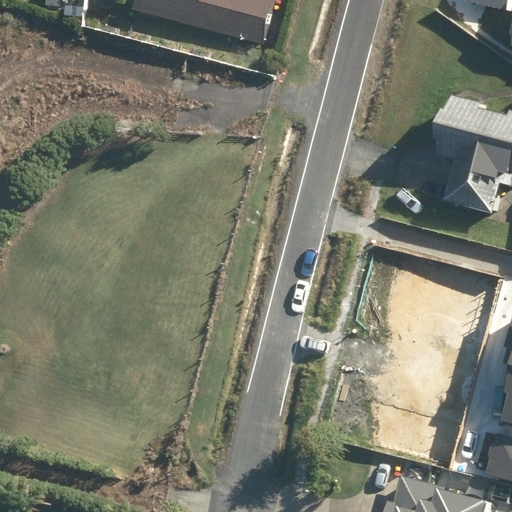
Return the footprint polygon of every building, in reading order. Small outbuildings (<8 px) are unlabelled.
[(141,0),(138,14),(267,46),(278,0),(277,0),(141,0)] [(446,141),(442,155),(458,160),(447,200),(495,214),(504,185),(511,187),(511,117),(484,109),(485,105),(459,97),(455,111),(452,110),(444,140),(446,141)] [(511,321),(502,364),(509,369),(497,422),(511,425),(511,321)] [(511,436),(497,432),(486,471),(511,478),(511,436)] [(495,511),(498,503),(451,492),(451,490),(409,480),(403,505),(394,503),(391,511),(495,511)]
